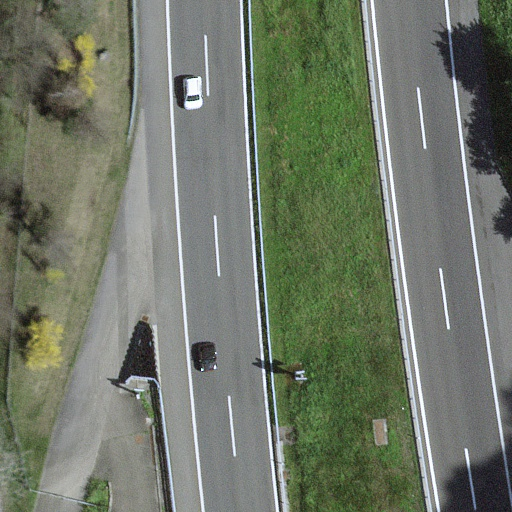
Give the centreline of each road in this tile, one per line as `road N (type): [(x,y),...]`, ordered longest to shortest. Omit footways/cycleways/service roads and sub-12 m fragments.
road 1 (motorway): [(476,511),(411,0)]
road 2 (motorway): [(204,0),(242,511)]
